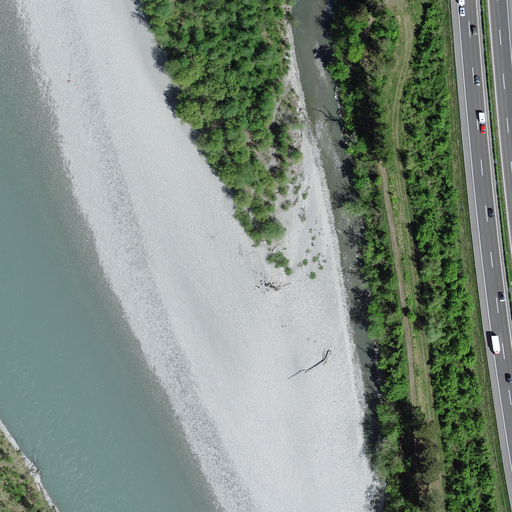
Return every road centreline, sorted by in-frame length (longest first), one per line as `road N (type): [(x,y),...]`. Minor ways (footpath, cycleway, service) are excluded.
road 1 (motorway): [(466,0),(511,416)]
road 2 (motorway): [(511,148),(497,0)]
